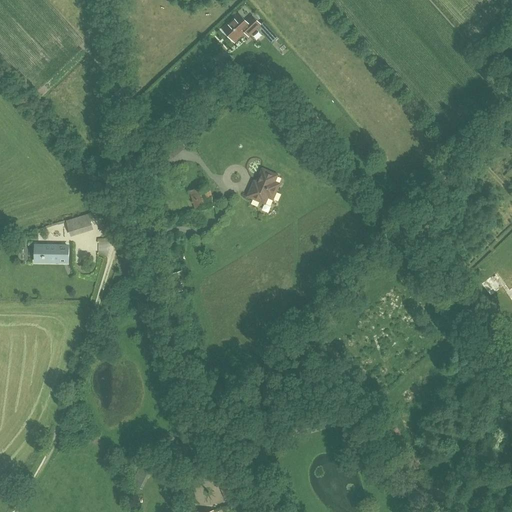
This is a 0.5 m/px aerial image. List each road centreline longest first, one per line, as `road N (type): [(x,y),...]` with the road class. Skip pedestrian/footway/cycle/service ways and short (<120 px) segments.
road 1 (track): [(412,511),(345,417),(285,429),(204,430),(133,176)]
road 2 (track): [(133,176),(112,0)]
